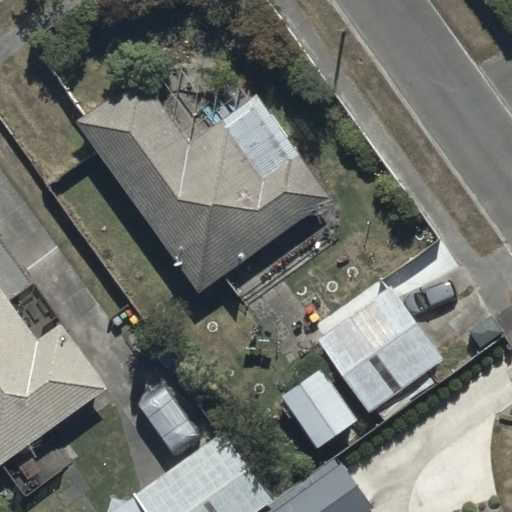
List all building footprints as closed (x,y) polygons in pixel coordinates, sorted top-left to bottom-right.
[(336,192),(259,85),(192,133),(145,68),(79,116),(202,288),(336,192)] [(0,275),(0,459),(1,462),(114,381),(67,316),(42,334),(0,275)] [(399,280),(323,334),(374,406),(451,353),(399,280)] [(364,414),(325,360),(286,389),(324,443),(364,414)] [(173,372),(146,392),(179,438),(206,419),(173,372)] [(249,511),(278,492),(227,423),(107,511),(249,511)] [(346,457),(268,511),(366,511),(378,503),(346,457)]
